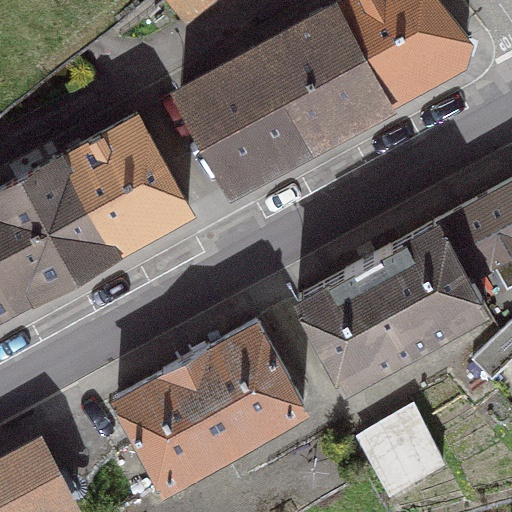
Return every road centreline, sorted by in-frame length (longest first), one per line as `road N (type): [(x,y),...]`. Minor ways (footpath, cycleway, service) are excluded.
road 1 (residential): [(511,109),(0,393)]
road 2 (residential): [(269,0),(0,147)]
